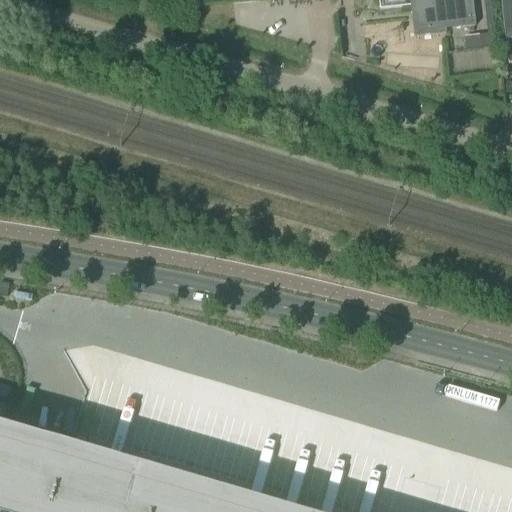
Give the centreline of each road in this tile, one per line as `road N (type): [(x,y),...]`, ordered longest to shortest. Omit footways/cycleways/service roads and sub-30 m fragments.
road 1 (unclassified): [(511,149),(5,0)]
road 2 (tertiary): [(511,366),(204,290),(0,255)]
